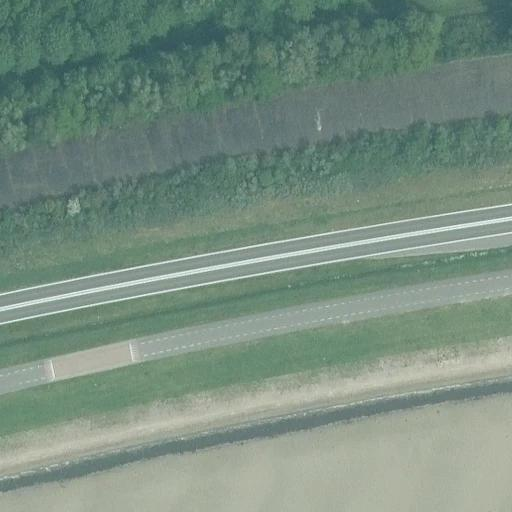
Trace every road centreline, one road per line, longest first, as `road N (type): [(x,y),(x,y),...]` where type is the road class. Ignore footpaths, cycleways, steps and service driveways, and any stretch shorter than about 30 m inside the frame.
road 1 (unclassified): [(0,382),(511,282)]
road 2 (trunk): [(0,311),(511,220)]
